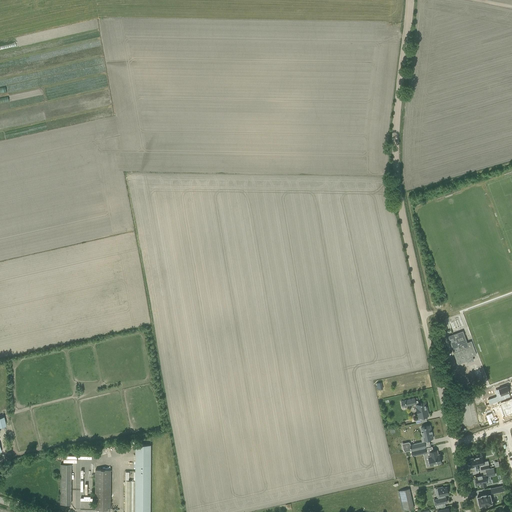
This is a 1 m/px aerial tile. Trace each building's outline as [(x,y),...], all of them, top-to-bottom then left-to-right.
[(464,340),(461,332),(448,337),(458,364),(466,361),(467,363),(473,360),(466,340),(464,340)] [(475,369),(480,385),(488,382),(485,372),(478,375),(477,371),(481,370),(480,368),(475,369)] [(496,396),(488,399),(490,404),(505,398),(504,395),(505,394),(509,392),(507,386),(498,389),(500,394),(496,396)] [(417,405),(420,417),(427,416),(425,410),(427,410),(426,402),(418,404),(418,400),(415,401),(414,398),(405,400),(406,406),(415,404),(415,405),(417,405)] [(511,399),(503,403),(505,408),(511,405),(511,399)] [(435,437),(432,425),(423,427),(426,439),(435,437)] [(427,446),(426,441),(415,443),(417,449),(427,446)] [(149,511),(150,445),(135,444),(135,511),(149,511)] [(440,457),(439,454),(438,454),(437,450),(429,452),(430,456),(428,456),(430,466),(439,464),(439,463),(441,462),(442,460),(441,458),(440,457)] [(476,466),(477,466),(480,466),(479,465),(481,465),(481,466),(481,470),(485,469),(489,468),(488,465),(484,465),(481,455),(477,456),(477,457),(475,457),(473,457),(473,458),(471,458),(471,459),(470,459),(471,462),(472,462),(473,466),(476,466)] [(61,464),(62,504),(71,504),(70,464),(61,464)] [(489,468),(485,469),(486,474),(485,474),(485,475),(482,476),(481,475),(478,476),(478,477),(475,477),(477,484),(480,484),(481,486),(486,485),(486,482),(487,482),(486,477),(495,475),(493,468),(489,468)] [(110,510),(110,470),(95,470),(95,510),(110,510)] [(447,487),(443,487),(442,487),(438,488),(439,493),(437,493),(436,494),(437,497),(438,497),(440,497),(440,498),(434,500),(435,505),(436,508),(440,507),(439,504),(447,502),(446,497),(444,497),(444,495),(447,494),(447,491),(448,491),(447,490),(448,490),(448,487),(447,487)] [(400,491),(404,510),(414,508),(409,489),(400,491)] [(488,504),(492,503),(490,494),(489,494),(486,495),(486,494),(481,495),(481,496),(478,497),(477,497),(478,498),(477,498),(478,502),(479,505),(479,506),(480,506),(483,505),(488,504)]
